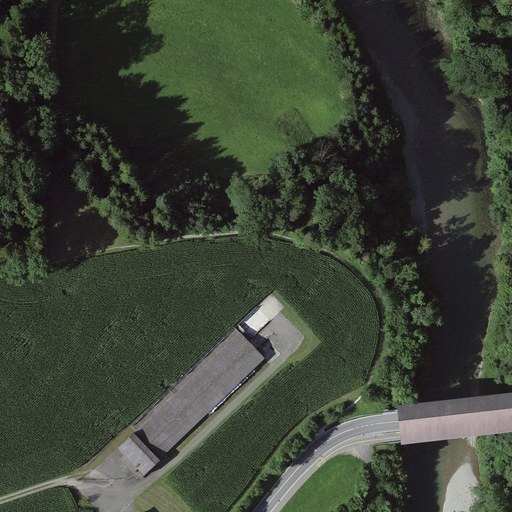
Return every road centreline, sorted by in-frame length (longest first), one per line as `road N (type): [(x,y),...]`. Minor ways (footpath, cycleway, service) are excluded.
road 1 (track): [(0,264),(22,268),(37,256),(72,0)]
road 2 (tertiary): [(266,511),(347,433),(511,411)]
